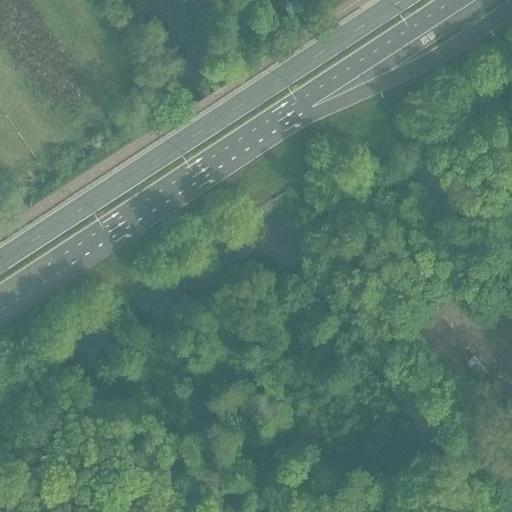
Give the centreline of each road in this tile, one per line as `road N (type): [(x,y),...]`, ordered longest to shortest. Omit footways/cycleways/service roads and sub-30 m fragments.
road 1 (primary): [(403,0),(0,261)]
road 2 (primary): [(0,304),(274,124)]
road 3 (primary): [(274,124),(368,94),(511,15)]
road 4 (primary): [(274,124),(470,0)]
